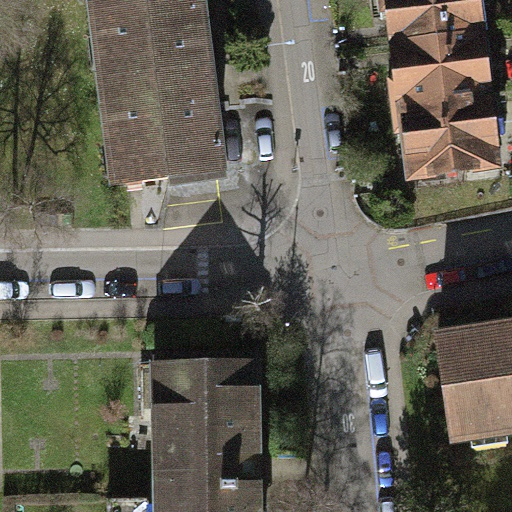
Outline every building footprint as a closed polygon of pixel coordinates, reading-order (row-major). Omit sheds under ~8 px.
[(86,0),(96,75),(194,63),(189,25),(185,0),(86,0)] [(480,33),(475,0),(392,0),(397,31),(399,44),(480,33)] [(400,58),(406,104),(488,93),(480,33),(399,44),(400,58)] [(207,169),(194,63),(96,75),(109,181),(207,169)] [(497,164),(488,93),(406,104),(416,175),(497,164)] [(511,326),(439,337),(453,438),(511,429),(511,326)] [(255,364),(140,366),(141,403),(153,403),(154,500),(108,501),(108,511),(256,511),(256,470),(255,364)]
